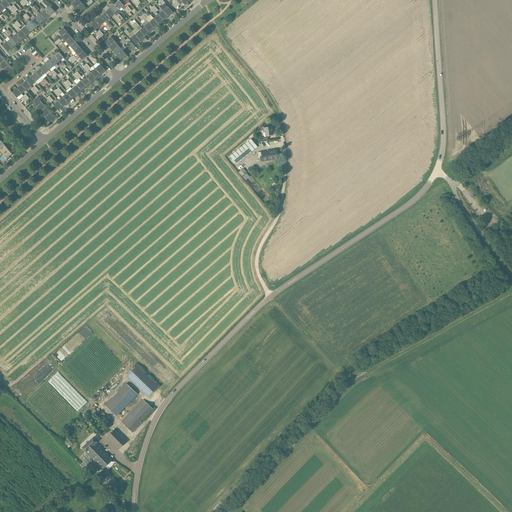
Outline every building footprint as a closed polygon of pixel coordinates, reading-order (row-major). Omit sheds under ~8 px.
[(10,4),(6,0),(3,0),(0,3),(5,8),(10,4)] [(75,0),(72,4),(76,8),(82,3),(79,0),(75,0)] [(82,3),(76,8),(80,13),(86,8),(86,7),(88,5),(88,6),(93,2),(91,0),(90,0),(86,4),(86,3),(85,5),(83,2),(82,3)] [(119,0),(114,4),(119,10),(122,7),(124,10),(125,8),(126,8),(124,6),(119,0)] [(47,7),(44,9),(50,16),(55,11),(47,3),(45,5),(47,7)] [(119,10),(114,4),(110,8),(114,14),(119,10)] [(163,10),(168,16),(173,12),(168,6),(163,10)] [(114,14),(110,8),(105,12),(110,18),(114,14)] [(50,16),(44,9),(40,13),(45,20),(50,16)] [(149,18),(147,17),(150,15),(147,12),(145,14),(142,10),(140,12),(147,20),(149,18)] [(168,16),(163,10),(158,14),(164,20),(168,16)] [(110,18),(105,12),(100,16),(105,22),(110,18)] [(140,12),(138,14),(145,22),(147,20),(140,12)] [(45,20),(40,13),(35,17),(41,24),(45,20)] [(153,18),(156,21),(159,24),(164,20),(158,14),(156,16),(153,18)] [(105,22),(100,16),(96,20),(100,26),(105,22)] [(41,24),(35,17),(30,21),(36,28),(41,24)] [(154,29),(156,27),(159,24),(156,21),(153,18),(151,20),(149,18),(147,20),(149,22),(154,29)] [(100,26),(96,20),(91,24),(96,30),(100,26)] [(144,26),(150,33),(154,29),(149,22),(147,20),(145,22),(142,24),(144,26)] [(26,25),(31,32),(36,28),(30,21),(26,25)] [(91,24),(86,29),(91,34),(94,32),(96,34),(98,32),(96,30),(91,24)] [(27,36),(31,32),(26,25),(21,29),(27,36)] [(139,30),(145,37),(150,33),(144,26),(142,28),(140,26),(139,26),(138,28),(137,28),(139,30)] [(58,32),(62,37),(67,32),(63,27),(58,32)] [(22,40),(27,36),(21,29),(16,33),(22,40)] [(140,41),(145,37),(139,30),(135,34),(140,41)] [(71,37),(67,32),(62,37),(59,38),(60,39),(61,41),(63,43),(66,41),(71,37)] [(17,44),(22,40),(16,33),(12,38),(17,44)] [(130,38),(136,45),(140,41),(135,34),(130,38)] [(111,36),(104,42),(109,47),(115,41),(111,36)] [(75,41),(71,37),(66,41),(70,46),(75,41)] [(13,48),(17,44),(12,38),(7,42),(13,48)] [(79,46),(75,41),(70,46),(74,51),(79,46)] [(119,46),(115,41),(109,47),(113,51),(119,46)] [(8,52),(13,48),(7,42),(2,46),(8,52)] [(119,46),(113,51),(116,56),(123,50),(121,48),(123,46),(121,44),(119,46)] [(79,46),(74,51),(76,53),(74,55),(76,57),(83,51),(79,46)] [(127,55),(123,50),(116,56),(121,61),(127,55)] [(82,60),(87,55),(83,51),(76,57),(77,59),(80,57),(82,60)] [(64,57),(59,52),(54,56),(59,61),(64,57)] [(59,61),(54,56),(50,60),(54,65),(59,61)] [(0,66),(3,70),(10,65),(7,62),(8,61),(6,59),(0,64),(0,66)] [(54,65),(50,60),(45,64),(50,69),(54,65)] [(50,69),(45,64),(40,68),(45,73),(50,69)] [(106,70),(100,64),(95,68),(101,75),(105,71),(106,70)] [(13,67),(12,67),(10,65),(3,70),(8,75),(14,70),(15,69),(13,67)] [(45,73),(40,68),(36,72),(40,78),(45,73)] [(101,75),(95,68),(91,72),(96,79),(101,75)] [(60,77),(54,70),(52,71),(56,76),(58,79),(60,77)] [(40,78),(36,72),(31,76),(36,82),(40,78)] [(96,79),(91,72),(86,76),(91,83),(96,79)] [(36,82),(31,76),(26,80),(31,86),(36,82)] [(91,83),(86,76),(81,80),(87,87),(91,83)] [(31,86),(26,80),(22,84),(26,90),(31,86)] [(87,87),(81,80),(77,84),(82,91),(87,87)] [(26,90),(22,84),(17,88),(22,94),(26,90)] [(82,91),(77,84),(72,88),(77,95),(82,91)] [(22,94),(17,88),(12,92),(17,98),(22,94)] [(77,95),(72,88),(67,93),(73,99),(77,95)] [(68,103),(73,99),(67,93),(65,95),(63,93),(61,94),(63,97),(68,103)] [(38,97),(37,98),(37,97),(31,103),(36,108),(42,103),(39,100),(40,99),(38,97)] [(58,101),(63,107),(68,103),(63,97),(58,101)] [(63,107),(58,101),(53,105),(59,111),(63,107)] [(45,104),(44,105),(42,103),(36,108),(40,113),(47,107),(45,104)] [(45,118),(51,112),(48,110),(49,109),(47,107),(40,113),(45,118)] [(54,114),(53,115),(51,112),(45,118),(49,123),(55,117),(56,117),(54,114)] [(272,131),(273,131),(272,126),(263,128),(264,132),(265,132),(266,136),(273,135),(272,131)] [(229,155),(236,163),(257,146),(250,138),(229,155)] [(8,150),(5,145),(0,149),(0,151),(3,155),(3,154),(8,150)] [(262,156),(259,156),(261,162),(262,161),(262,162),(278,159),(276,149),(261,152),(262,156)] [(12,154),(8,150),(3,154),(3,155),(7,159),(12,154)] [(148,397),(159,386),(137,364),(126,376),(148,397)] [(105,405),(116,416),(138,394),(126,383),(105,405)] [(144,400),(132,413),(123,423),(124,424),(133,432),(142,423),(141,422),(153,409),(144,400)] [(127,441),(115,429),(106,437),(118,449),(127,441)] [(67,449),(72,444),(67,438),(62,443),(67,449)] [(95,462),(93,465),(99,472),(102,469),(103,469),(112,459),(96,442),(97,442),(93,438),(82,448),(95,462)] [(119,485),(115,482),(110,487),(113,491),(119,485)]
